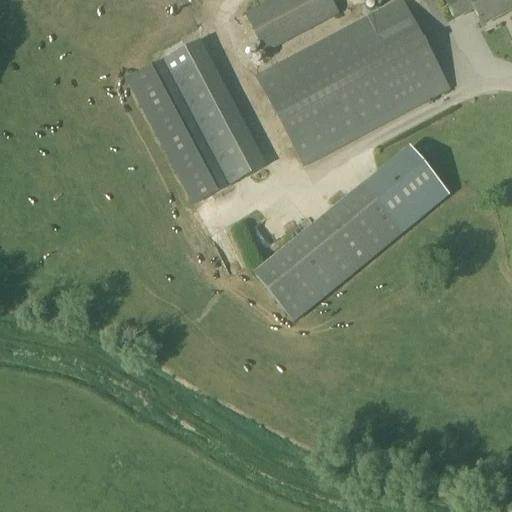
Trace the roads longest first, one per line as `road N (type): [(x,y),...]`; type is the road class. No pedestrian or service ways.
road 1 (track): [(0,351),(98,374),(251,467),(367,511)]
road 2 (unknown): [(511,74),(480,75),(298,170)]
